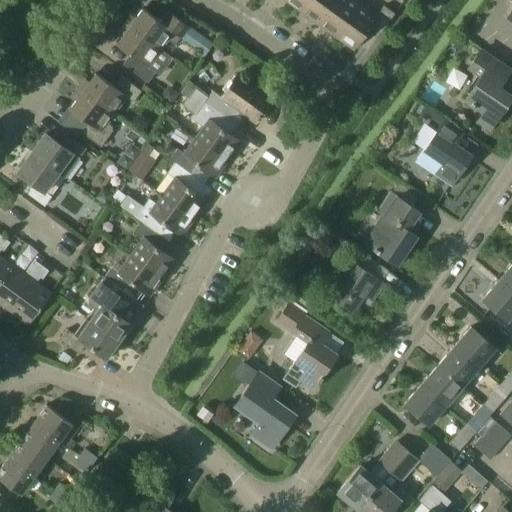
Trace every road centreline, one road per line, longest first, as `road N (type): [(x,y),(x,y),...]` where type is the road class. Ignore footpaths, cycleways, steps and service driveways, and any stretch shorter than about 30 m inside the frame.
road 1 (residential): [(123,406),(221,226),(276,202),(328,105),(325,85),(303,66),(195,0)]
road 2 (residential): [(273,511),(511,172)]
road 3 (residential): [(249,511),(123,406)]
road 4 (residential): [(11,114),(105,0)]
